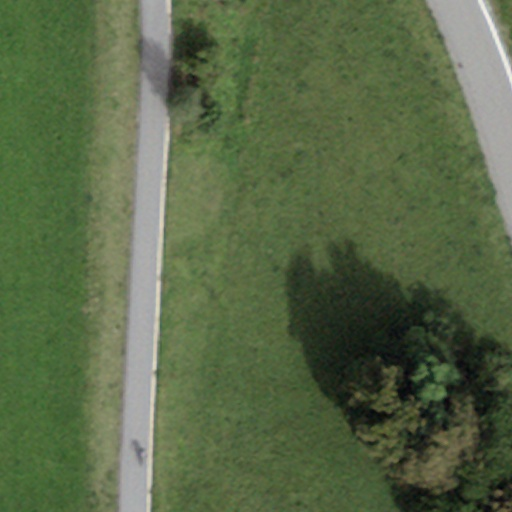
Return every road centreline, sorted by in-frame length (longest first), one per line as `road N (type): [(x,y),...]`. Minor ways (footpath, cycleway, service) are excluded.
road 1 (track): [(134,511),(149,0)]
road 2 (track): [(511,151),(462,0)]
